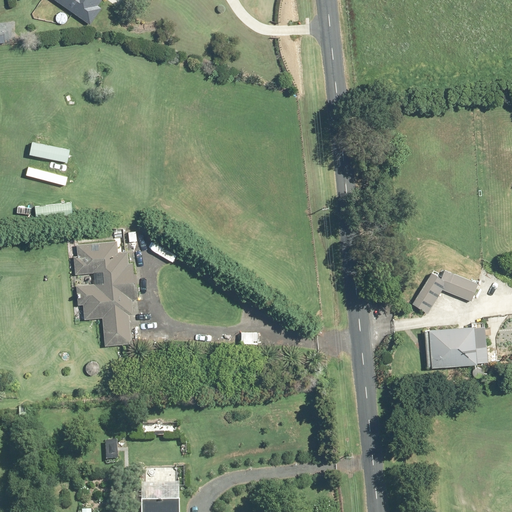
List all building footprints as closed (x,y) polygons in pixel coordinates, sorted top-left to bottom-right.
[(98,6),(102,0),(50,0),(91,26),(102,9),(98,6)] [(90,130),(75,131),(80,170),(94,168),(90,130)] [(74,203),(35,206),(36,221),(75,218),(74,203)] [(132,343),(130,315),(139,314),(135,264),(130,264),(129,252),(118,253),(117,242),(77,245),(78,256),(74,256),(75,276),(103,274),(104,285),(77,288),(78,307),(83,307),(84,320),(103,318),(105,345),(132,343)] [(477,284),(432,266),(419,298),(437,305),(444,290),(470,301),(477,284)] [(486,327),(426,330),(428,369),(488,366),(486,327)] [(178,511),(180,483),(175,483),(175,468),(147,468),(147,482),(144,482),(143,511),(178,511)]
